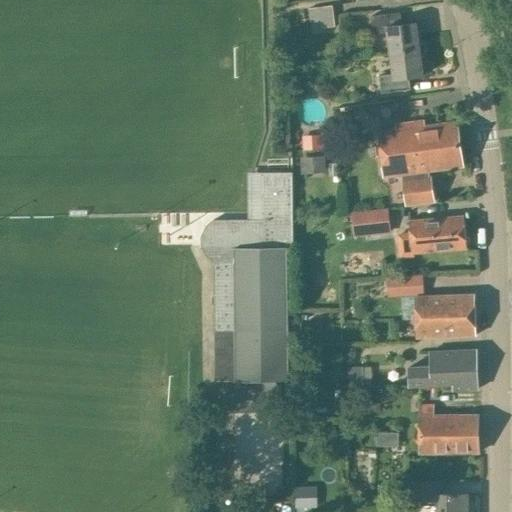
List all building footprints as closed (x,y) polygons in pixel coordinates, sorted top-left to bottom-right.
[(335,26),(333,5),(309,7),(311,28),(335,26)] [(416,22),(402,24),(401,12),(371,16),(373,34),(387,32),(390,51),(420,46),(416,22)] [(390,51),(393,73),(379,75),(381,92),(410,89),(409,77),(423,75),(420,46),(390,51)] [(430,176),(429,170),(463,165),(457,122),(379,133),(385,176),(402,174),(402,179),(406,206),(435,202),(431,176),(430,176)] [(340,147),(339,124),(322,125),(322,134),(303,134),(304,150),(323,149),(323,147),(340,147)] [(301,174),(326,172),(325,155),(320,155),(320,150),(306,151),(306,156),(300,157),(301,174)] [(263,187),(263,219),(213,220),(205,227),(201,236),(201,245),(205,255),(213,261),(214,261),(216,380),(215,380),(215,381),(235,381),(257,380),(277,380),(289,380),(287,247),(294,247),(292,172),(263,172),(263,187)] [(377,209),(352,213),(355,235),(380,232),(377,209)] [(470,243),(469,238),(465,236),(464,216),(410,221),(411,232),(398,234),(400,256),(413,255),(413,252),(466,248),(466,245),(470,243)] [(474,294),(424,296),(423,274),(387,276),(389,297),(401,296),(415,295),(416,319),(417,337),(476,335),(474,294)] [(430,366),(410,367),(408,367),(409,387),(454,385),(454,391),(478,390),(476,349),(430,351),(430,366)] [(420,435),(478,434),(478,415),(434,416),(434,405),(419,405),(420,435)] [(397,432),(377,432),(377,444),(397,444),(397,432)] [(478,434),(420,435),(420,452),(479,451),(478,434)] [(467,511),(468,493),(443,494),(443,481),(430,481),(407,481),(407,507),(414,508),(414,511),(467,511)]
